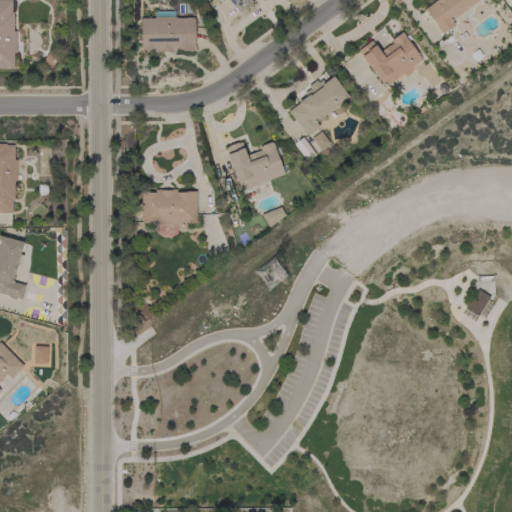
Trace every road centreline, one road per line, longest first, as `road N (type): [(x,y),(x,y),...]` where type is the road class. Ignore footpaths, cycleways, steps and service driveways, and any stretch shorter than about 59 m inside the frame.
road 1 (tertiary): [(98,511),(98,0)]
road 2 (residential): [(0,107),(176,107),(207,99),(341,0)]
